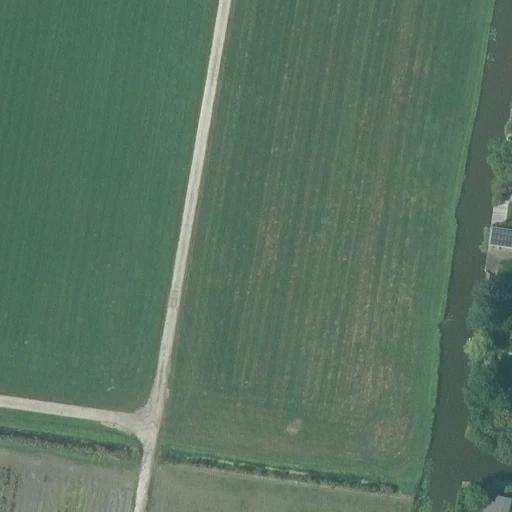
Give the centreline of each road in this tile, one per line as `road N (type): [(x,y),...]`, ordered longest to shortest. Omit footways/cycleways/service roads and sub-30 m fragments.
road 1 (track): [(150,430),(222,0)]
road 2 (track): [(0,407),(150,430)]
